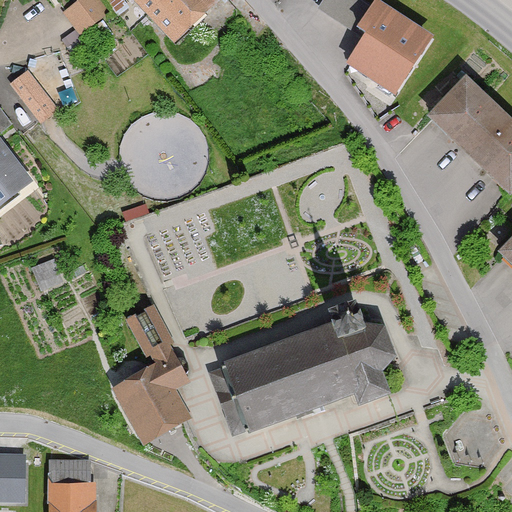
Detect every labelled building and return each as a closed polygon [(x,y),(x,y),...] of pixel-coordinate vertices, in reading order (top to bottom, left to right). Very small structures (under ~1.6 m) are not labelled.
[(110,18),(95,0),(88,0),(65,19),(81,40),(110,18)] [(133,0),(180,47),(227,0),(133,0)] [(323,0),(320,7),(357,26),(370,0),(323,0)] [(346,72),(394,104),(432,47),(375,9),(354,40),(363,46),(346,72)] [(275,82),(247,48),(221,70),(250,103),(275,82)] [(58,114),(26,75),(11,87),(27,106),(16,115),(29,131),(38,124),(41,128),(58,114)] [(439,121),(511,191),(511,113),(478,81),(439,121)] [(0,215),(39,186),(1,136),(14,126),(0,107),(0,215)] [(60,280),(59,262),(37,262),(38,280),(60,280)] [(250,439),(357,400),(361,410),(394,399),(387,380),(402,374),(382,319),(370,324),(364,307),(332,319),(335,327),(225,366),(227,370),(209,376),(232,441),(249,435),(250,439)] [(158,313),(129,330),(155,374),(121,394),(154,452),(201,425),(183,394),(199,385),(158,313)] [(28,462),(0,461),(0,510),(28,511),(28,462)] [(94,466),(53,466),(52,511),(102,511),(102,487),(94,487),(94,466)]
